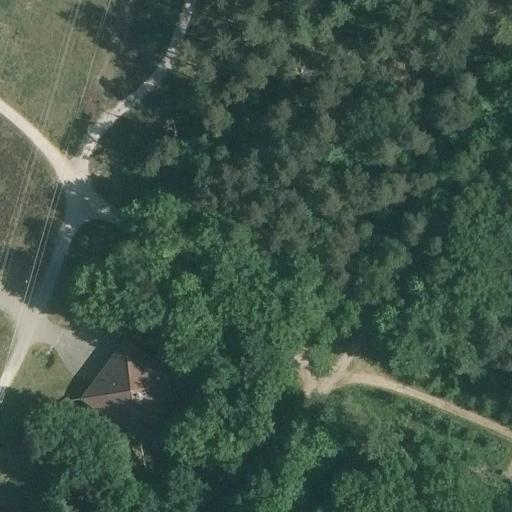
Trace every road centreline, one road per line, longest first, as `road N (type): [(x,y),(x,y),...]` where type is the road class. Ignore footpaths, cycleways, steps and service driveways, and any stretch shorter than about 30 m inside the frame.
road 1 (track): [(75,183),(322,385)]
road 2 (track): [(338,365),(511,127)]
road 3 (track): [(75,183),(53,268),(0,390)]
road 4 (track): [(511,435),(338,365)]
road 5 (track): [(242,511),(322,385)]
